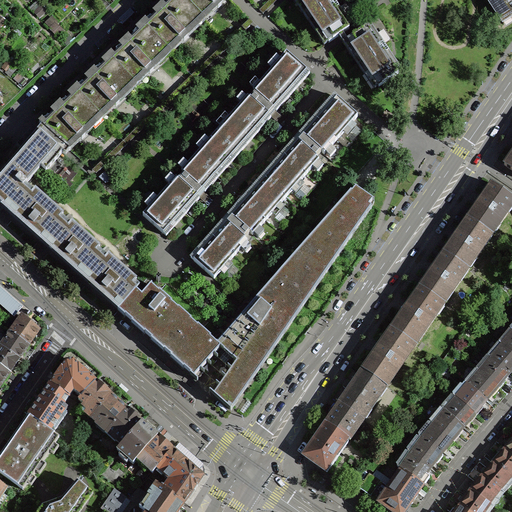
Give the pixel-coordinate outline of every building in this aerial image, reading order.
[(187,38),(185,36),(203,19),(216,6),(218,8),(221,5),(219,3),(222,0),(175,0),(158,17),(146,28),(124,50),(112,61),(90,82),(78,94),(56,115),(43,127),(45,129),(67,149),(80,137),(82,139),(85,136),(83,134),(101,117),(114,104),(116,107),(119,103),(117,101),(135,84),(148,72),(150,74),(153,71),(151,68),(169,51),(182,39),(184,41),(187,38)] [(344,20),(347,18),(344,14),(350,10),(348,6),(346,3),(339,8),(334,0),(300,0),(307,10),(304,12),(316,30),(319,28),(329,42),(349,29),(344,20)] [(511,0),(488,0),(502,21),(506,19),(510,16),(511,19),(511,18),(511,0)] [(394,64),(397,62),(383,43),(390,39),(387,35),(385,32),(379,37),(376,32),(373,34),(367,26),(347,39),(357,54),(354,56),(365,74),(369,72),(379,86),(399,73),(394,64)] [(271,118),(268,116),(274,109),(276,112),(279,109),(310,74),(286,53),(279,62),(281,64),(275,70),(273,68),(253,91),(256,94),(251,100),(248,97),(228,120),(230,122),(224,129),(222,127),(207,142),(210,144),(204,151),(201,149),(181,172),(185,175),(180,181),(176,178),(143,215),(166,236),(195,203),(199,199),(196,196),(202,190),(205,192),(213,183),(261,129),(271,118)] [(301,133),(304,136),(298,142),(295,140),(283,153),(241,201),(229,214),(232,217),(227,223),(224,220),(217,228),(191,258),(214,279),(221,270),(219,268),(225,262),(227,264),(247,241),(244,238),(249,232),(253,235),(273,212),(270,210),(276,204),(279,206),(293,190),(290,188),(296,181),(299,183),(319,160),(316,157),(320,151),(324,154),(344,132),(342,130),(348,123),(350,125),(358,117),(334,96),(304,130),(301,133)] [(135,283),(137,281),(27,183),(41,167),(46,172),(56,160),(62,153),(66,156),(69,152),(70,151),(67,149),(45,129),(44,130),(40,134),(37,131),(26,143),(29,146),(0,178),(0,202),(19,219),(56,252),(92,284),(120,308),(136,290),(139,286),(135,283)] [(473,210),(467,218),(453,238),(449,244),(443,252),(466,268),(473,257),(476,259),(485,246),(482,245),(490,234),(497,223),(500,224),(508,212),(506,210),(511,203),(511,197),(491,183),(485,192),(477,203),(473,209),(473,210)] [(199,371),(220,347),(228,355),(236,362),(213,395),(231,410),(371,208),(374,201),(359,191),(355,188),(216,344),(210,338),(211,337),(198,326),(197,327),(191,321),(191,320),(178,308),(178,309),(171,303),(172,303),(159,291),(158,292),(152,286),(152,285),(151,284),(142,295),(139,293),(136,290),(120,308),(118,310),(121,313),(125,316),(126,316),(132,321),(131,322),(136,327),(144,334),(145,333),(152,339),(151,340),(164,351),(165,350),(171,356),(170,357),(183,369),(184,368),(191,373),(190,374),(194,378),(196,375),(196,376),(197,377),(198,377),(199,377),(200,377),(201,377),(201,376),(202,376),(202,375),(202,374),(201,373),(201,372),(200,372),(199,371)] [(443,252),(430,271),(403,311),(374,352),(349,387),(345,394),(342,392),(331,407),(334,409),(330,416),(325,422),(347,437),(368,407),(371,409),(380,397),(377,395),(392,374),(395,375),(408,357),(405,355),(421,332),(424,334),(437,315),(434,314),(450,291),(452,293),(461,281),(458,279),(466,268),(443,252)] [(10,313),(14,317),(23,307),(0,286),(0,315),(5,319),(10,313)] [(25,318),(22,315),(0,346),(0,386),(2,383),(12,369),(21,356),(39,331),(35,327),(36,323),(33,320),(29,322),(25,318)] [(511,333),(502,345),(499,343),(492,351),(495,354),(491,358),(486,363),(483,361),(476,369),(469,378),(472,380),(468,385),(467,385),(463,389),(460,387),(453,395),(445,404),(449,406),(445,411),(441,416),(438,414),(430,422),(422,432),(425,434),(422,439),(419,437),(412,446),(415,448),(411,454),(407,459),(404,457),(397,466),(402,470),(424,485),(427,480),(430,477),(426,474),(431,468),(434,465),(435,463),(437,464),(443,456),(441,455),(444,452),(446,449),(447,450),(454,442),(456,439),(460,434),(459,433),(464,428),(466,425),(468,422),(470,423),(477,416),(479,413),(483,408),(481,407),(486,401),(489,398),(491,395),(493,396),(499,389),(502,386),(506,381),(504,380),(509,374),(511,372),(511,370),(511,333)] [(74,390),(82,396),(96,381),(73,361),(66,361),(57,374),(51,384),(69,396),(74,390)] [(130,411),(114,397),(110,394),(110,393),(109,391),(107,389),(105,389),(99,384),(96,381),(82,396),(79,400),(83,404),(82,406),(92,416),(90,418),(96,424),(99,423),(115,437),(115,440),(121,446),(142,422),(140,421),(141,420),(140,419),(138,416),(136,416),(135,416),(130,411)] [(40,398),(28,415),(50,431),(67,407),(64,405),(69,396),(51,384),(40,398)] [(50,431),(28,415),(14,434),(0,454),(0,475),(14,485),(23,473),(52,432),(50,431)] [(133,464),(138,458),(157,436),(145,424),(142,422),(121,446),(117,450),(133,464)] [(325,422),(303,455),(313,462),(327,472),(339,455),(336,453),(347,437),(325,422)] [(167,443),(166,444),(160,438),(157,436),(138,458),(146,465),(146,468),(152,473),(156,468),(173,449),(171,448),(172,448),(171,446),(169,444),(167,443)] [(511,437),(508,442),(510,443),(507,446),(505,449),(500,454),(499,453),(495,457),(492,461),(486,469),(487,470),(485,472),(482,475),(478,481),(476,480),(472,485),(469,489),(463,497),(465,498),(463,501),(460,505),(456,511),(453,508),(450,511),(489,511),(494,507),(504,493),(500,490),(504,485),(508,488),(511,483),(511,437)] [(169,480),(164,488),(184,503),(188,497),(203,476),(173,449),(156,468),(169,480)] [(385,458),(376,451),(365,466),(374,473),(385,458)] [(361,464),(352,458),(349,462),(358,469),(361,464)] [(369,474),(359,488),(392,511),(404,511),(408,507),(424,485),(402,470),(389,488),(369,474)] [(42,505),(37,511),(80,511),(96,493),(78,481),(62,498),(49,503),(42,505)] [(146,511),(147,511),(177,511),(184,503),(164,488),(156,483),(153,488),(152,487),(147,495),(138,489),(129,499),(146,511)] [(114,489),(110,495),(101,508),(106,511),(114,511),(126,497),(114,489)]
